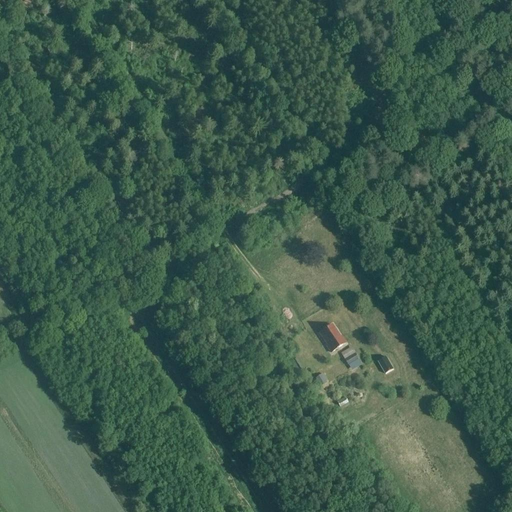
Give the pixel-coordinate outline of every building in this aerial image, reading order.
[(377,318),(373,322),(384,335),(388,331),(377,318)] [(328,347),(327,348),(331,353),(345,343),(341,338),(340,338),(332,327),(320,336),(328,347)] [(349,348),(351,355),(362,352),(360,345),(349,348)] [(354,357),(359,368),(370,363),(366,352),(354,357)] [(393,374),(401,369),(398,364),(390,369),(393,374)] [(323,374),(328,384),(335,380),(330,371),(323,374)] [(350,403),(356,401),(354,395),(347,398),(350,403)] [(345,398),(337,402),(341,409),(349,404),(345,398)]
